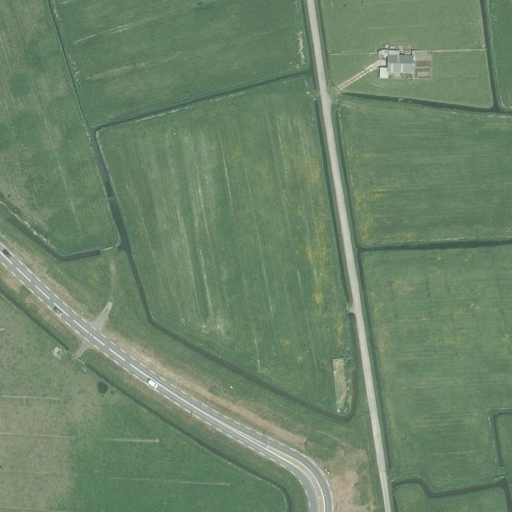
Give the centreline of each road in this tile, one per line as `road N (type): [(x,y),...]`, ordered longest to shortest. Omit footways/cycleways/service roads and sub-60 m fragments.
road 1 (unclassified): [(387,511),(310,0)]
road 2 (tertiary): [(219,422),(93,337),(0,252)]
road 3 (tertiary): [(327,511),(325,489),(303,460),(219,422)]
road 4 (tertiary): [(219,422),(297,472),(313,511)]
